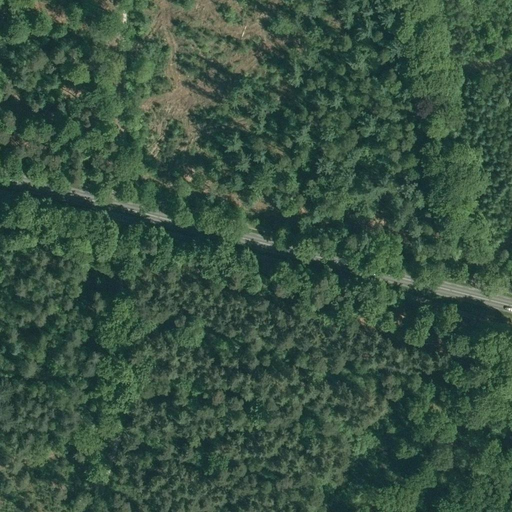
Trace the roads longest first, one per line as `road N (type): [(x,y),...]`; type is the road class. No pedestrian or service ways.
road 1 (primary): [(511,305),(0,177)]
road 2 (track): [(511,451),(450,154),(418,75),(402,0)]
road 3 (track): [(115,300),(115,0)]
road 4 (track): [(90,511),(112,440),(115,300)]
road 5 (track): [(0,475),(120,423)]
road 6 (track): [(115,300),(0,338)]
